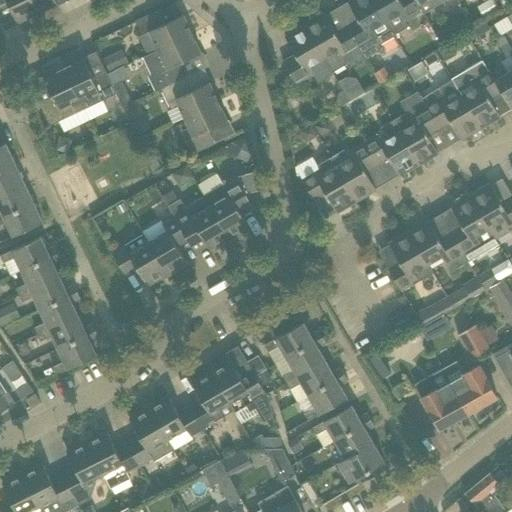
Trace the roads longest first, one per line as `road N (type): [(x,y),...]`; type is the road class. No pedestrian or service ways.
road 1 (residential): [(0,442),(133,375),(180,319),(291,243)]
road 2 (residential): [(291,243),(322,254),(351,247),(382,211),(511,144)]
road 3 (residential): [(291,243),(246,44),(250,24)]
road 4 (unclassified): [(0,60),(129,0)]
